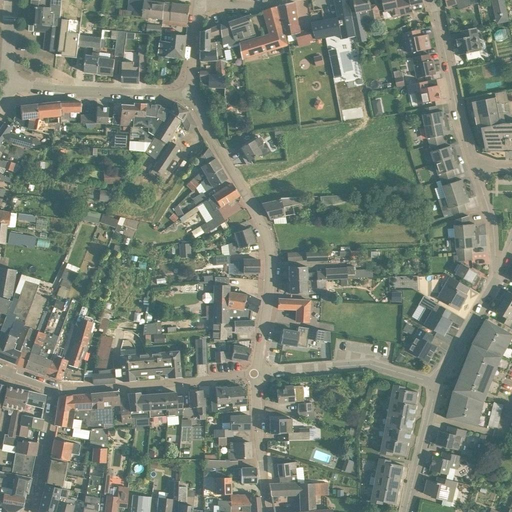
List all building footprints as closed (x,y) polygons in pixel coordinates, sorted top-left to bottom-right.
[(30,0),(31,4),(29,32),(46,33),(44,51),(57,52),(61,15),(60,15),(61,0),(30,0)] [(142,18),(163,20),(165,4),(152,2),(136,0),(135,13),(123,11),(123,18),(135,16),(143,17),(142,18)] [(311,24),(313,30),(316,40),(327,37),(338,35),(340,35),(341,40),(343,40),(342,37),(353,35),(353,37),(355,37),(351,17),(348,0),(334,0),(338,15),(335,16),(335,19),(311,24)] [(380,20),(377,5),(370,7),(368,0),(353,0),(356,13),(351,13),(354,31),(355,36),(364,35),(361,20),(369,18),(370,22),(380,20)] [(393,18),(406,15),(402,0),(381,0),(385,12),(391,10),(393,18)] [(402,0),(406,15),(413,13),(412,9),(417,12),(421,11),(424,7),(425,7),(423,0),(402,0)] [(497,0),(498,3),(495,4),(499,24),(509,22),(505,2),(504,0),(497,0)] [(310,44),(310,41),(316,40),(313,30),(300,33),(299,27),(298,27),(294,4),(295,4),(294,2),(279,6),(285,29),(286,29),(288,36),(296,35),(299,47),(310,44)] [(190,6),(165,4),(163,20),(188,23),(190,6)] [(286,44),(284,33),(280,21),(281,21),(277,7),(265,10),(273,36),(240,46),(242,58),(252,55),(286,44)] [(222,26),(222,35),(222,36),(223,36),(223,47),(240,44),(239,40),(243,39),(256,36),(250,16),(229,23),(222,26)] [(68,33),(70,21),(62,20),(59,52),(65,53),(65,57),(77,58),(78,45),(80,34),(68,33)] [(150,25),(149,33),(161,34),(162,26),(150,25)] [(210,51),(210,47),(211,39),(222,35),(222,26),(202,32),(201,32),(201,51),(210,51)] [(98,74),(99,59),(101,48),(102,35),(100,30),(81,28),(80,34),(78,45),(94,47),(93,57),(87,56),(85,72),(98,74)] [(460,56),(466,54),(467,60),(481,57),(480,52),(481,51),(476,28),(461,31),(463,39),(457,40),(457,42),(457,47),(458,47),(460,56)] [(494,31),(496,41),(508,39),(507,29),(494,31)] [(430,49),(428,39),(426,40),(425,35),(420,36),(419,30),(402,34),(403,41),(406,40),(409,54),(430,49)] [(123,53),(125,43),(126,32),(112,31),(111,40),(117,40),(116,52),(123,53)] [(161,41),(159,56),(184,59),(186,36),(162,34),(161,41)] [(138,56),(147,56),(148,44),(139,43),(138,56)] [(216,46),(210,47),(210,51),(201,51),(200,62),(217,61),(218,76),(209,76),(208,72),(200,72),(200,79),(209,79),(209,87),(216,87),(225,88),(225,77),(225,60),(217,61),(216,49),(217,49),(216,46)] [(430,61),(429,55),(413,58),(415,65),(414,65),(417,79),(436,75),(433,61),(430,61)] [(316,66),(324,65),(322,57),(314,59),(316,66)] [(115,60),(99,59),(98,74),(113,76),(115,60)] [(134,62),(123,62),(122,62),(122,83),(139,84),(140,68),(134,67),(134,62)] [(340,68),(332,70),(334,78),(342,77),(340,68)] [(395,79),(397,87),(404,85),(403,78),(395,79)] [(416,94),(418,105),(441,100),(438,86),(428,88),(427,82),(408,85),(410,95),(416,94)] [(511,127),(502,128),(497,105),(508,103),(506,91),(495,94),(496,98),(472,103),(474,110),(474,112),(478,111),(479,117),(477,117),(478,118),(479,117),(480,123),(478,124),(476,124),(478,133),(482,132),(485,144),(490,144),(490,151),(511,151),(511,127)] [(375,115),(383,114),(381,98),(373,99),(375,115)] [(38,115),(38,120),(42,120),(60,118),(59,102),(36,104),(37,115),(38,115)] [(80,102),(59,102),(60,118),(60,123),(60,124),(75,124),(74,119),(68,119),(68,113),(80,112),(80,102)] [(169,113),(170,114),(163,125),(155,137),(165,144),(173,131),(180,121),(181,122),(187,132),(196,127),(188,112),(175,103),(172,109),(169,113)] [(15,116),(12,121),(19,127),(21,127),(33,131),(35,121),(35,120),(38,120),(38,115),(37,115),(36,104),(16,107),(14,109),(15,116)] [(169,113),(172,109),(164,107),(163,108),(158,106),(158,107),(145,105),(133,104),(133,106),(132,126),(130,126),(129,150),(144,152),(159,127),(168,113),(169,113)] [(120,119),(112,119),(112,125),(130,126),(132,126),(133,106),(121,105),(120,119)] [(425,127),(447,123),(446,116),(444,116),(443,112),(437,113),(436,106),(422,109),(423,116),(425,127)] [(95,123),(112,125),(112,119),(107,118),(108,108),(96,108),(95,123)] [(80,124),(95,124),(95,116),(80,115),(80,124)] [(42,133),(42,120),(38,120),(35,121),(33,131),(42,133)] [(4,123),(0,128),(0,144),(1,145),(4,142),(10,146),(11,143),(29,148),(31,139),(19,135),(21,127),(19,127),(12,121),(9,127),(4,123)] [(430,146),(444,142),(442,136),(448,135),(447,130),(449,130),(447,123),(425,127),(427,139),(428,139),(430,146)] [(126,145),(127,132),(114,131),(114,144),(126,145)] [(154,160),(165,144),(155,137),(144,152),(154,160)] [(240,149),(244,155),(247,161),(260,154),(262,158),(271,153),(264,142),(260,145),(257,139),(240,149)] [(435,164),(456,157),(454,150),(452,151),(451,146),(445,148),(444,142),(430,146),(432,152),(431,153),(435,164)] [(157,181),(161,174),(179,148),(170,143),(148,175),(157,181)] [(0,159),(6,162),(6,161),(20,166),(21,161),(22,158),(23,159),(25,151),(16,148),(14,156),(9,154),(8,156),(1,152),(4,147),(1,145),(0,144),(0,159)] [(206,178),(221,169),(208,148),(196,163),(200,167),(202,171),(193,179),(192,179),(186,185),(192,191),(200,184),(206,178)] [(441,181),(455,176),(453,170),(458,169),(457,164),(459,164),(456,157),(435,164),(439,175),(441,181)] [(12,178),(1,175),(1,173),(3,173),(4,169),(14,173),(18,171),(20,166),(24,167),(23,168),(26,169),(27,166),(25,165),(26,161),(21,161),(20,166),(6,161),(6,162),(0,159),(0,180),(11,183),(12,178)] [(104,168),(104,182),(121,181),(121,167),(104,168)] [(200,184),(205,192),(212,188),(213,188),(227,179),(221,169),(206,178),(200,184)] [(468,191),(465,184),(463,184),(462,180),(456,182),(455,176),(441,181),(443,186),(442,187),(446,198),(468,191)] [(212,196),(206,200),(202,204),(212,219),(205,224),(209,232),(225,222),(220,214),(217,216),(214,211),(238,196),(231,184),(212,196)] [(100,188),(99,199),(108,200),(110,189),(100,188)] [(470,197),(468,191),(446,198),(450,209),(452,215),(466,211),(464,204),(469,202),(468,198),(470,197)] [(201,204),(202,204),(206,200),(202,193),(192,199),(196,207),(201,204)] [(282,208),(292,206),(291,205),(302,203),(301,198),(296,198),(280,198),(280,201),(275,201),(262,204),(270,219),(283,216),(282,208)] [(84,208),(82,218),(98,222),(101,212),(84,208)] [(183,220),(193,213),(191,209),(180,216),(183,220)] [(6,225),(9,225),(8,227),(15,228),(16,214),(10,213),(0,211),(0,226),(6,227),(6,225)] [(18,214),(17,220),(34,222),(35,216),(18,214)] [(475,229),(475,224),(469,225),(468,216),(455,221),(455,226),(454,226),(455,238),(478,236),(477,229),(475,229)] [(46,226),(47,218),(37,217),(37,226),(46,226)] [(193,230),(196,235),(204,231),(200,226),(193,230)] [(227,245),(229,255),(240,254),(240,249),(248,246),(248,245),(253,243),(249,229),(234,234),(237,242),(227,245)] [(7,245),(8,245),(33,249),(36,237),(10,233),(7,245)] [(457,250),(457,256),(472,254),(471,248),(477,248),(476,243),(478,243),(478,236),(455,238),(456,250),(457,250)] [(180,260),(190,260),(190,247),(179,247),(180,260)] [(298,253),(287,254),(287,261),(299,260),(313,260),(313,261),(327,260),(327,256),(339,256),(339,257),(350,256),(350,260),(357,259),(357,251),(339,252),(327,252),(298,253)] [(230,264),(229,255),(212,257),(213,265),(230,264)] [(258,260),(236,260),(236,265),(234,265),(234,274),(250,275),(250,273),(258,273),(258,260)] [(474,285),(475,286),(479,279),(477,278),(480,274),(462,264),(456,274),(474,285)] [(0,296),(10,299),(15,271),(0,267),(0,296)] [(289,281),(325,280),(340,279),(346,279),(355,279),(354,267),(348,267),(346,269),(325,270),(325,272),(316,272),(316,274),(310,274),(306,274),(306,267),(288,267),(289,281)] [(469,288),(450,277),(438,299),(459,311),(467,296),(466,295),(469,288)] [(19,354),(19,353),(13,350),(16,344),(13,343),(17,332),(20,333),(38,285),(25,281),(20,279),(14,293),(11,301),(5,315),(0,332),(0,358),(15,364),(19,354)] [(334,294),(325,293),(325,288),(326,288),(325,280),(289,281),(289,294),(307,294),(320,294),(320,301),(330,302),(334,302),(334,294)] [(204,303),(214,304),(228,305),(228,308),(242,310),(246,296),(228,293),(228,286),(214,286),(214,293),(204,293),(201,296),(201,300),(204,303)] [(511,293),(508,291),(506,294),(505,293),(500,301),(511,307),(511,293)] [(401,301),(401,292),(393,292),(393,301),(401,301)] [(206,329),(213,329),(213,323),(227,324),(227,323),(250,322),(251,311),(256,313),(260,301),(246,295),(246,296),(242,310),(228,308),(228,305),(214,304),(214,306),(206,306),(206,317),(195,319),(197,331),(206,329)] [(451,312),(424,296),(419,305),(425,309),(418,321),(444,336),(452,322),(447,319),(451,312)] [(0,297),(0,313),(5,315),(11,301),(0,297)] [(278,299),(277,309),(296,310),(295,322),(308,322),(309,301),(278,299)] [(498,321),(504,324),(511,328),(511,307),(500,301),(496,309),(497,310),(496,312),(501,315),(498,321)] [(78,328),(77,332),(61,381),(83,382),(84,361),(83,360),(91,334),(89,333),(92,323),(77,318),(75,325),(78,328)] [(102,318),(99,329),(106,331),(108,320),(102,318)] [(511,338),(511,334),(486,320),(480,331),(479,332),(480,332),(472,345),(473,345),(472,347),(473,347),(469,356),(468,358),(468,359),(464,368),(463,370),(459,380),(459,381),(455,390),(455,391),(454,391),(450,405),(450,406),(450,407),(447,419),(477,426),(483,403),(501,357),(511,338)] [(227,324),(213,323),(213,329),(213,339),(225,340),(225,332),(253,331),(253,321),(250,322),(227,323),(227,324)] [(142,335),(144,335),(150,335),(156,334),(155,323),(143,325),(142,335)] [(49,361),(44,375),(61,381),(77,332),(78,328),(75,325),(73,324),(63,354),(64,356),(63,360),(54,356),(52,362),(49,361)] [(280,344),(306,348),(308,339),(322,341),(323,331),(298,327),(297,332),(283,330),(280,344)] [(437,348),(435,346),(430,344),(434,337),(419,328),(413,338),(419,342),(412,353),(429,362),(437,348)] [(29,329),(19,353),(19,354),(15,364),(24,368),(37,332),(34,331),(29,329)] [(24,368),(44,375),(49,361),(58,337),(52,335),(51,337),(44,334),(43,334),(37,332),(24,368)] [(109,352),(112,338),(102,336),(96,358),(94,374),(98,374),(98,371),(105,370),(106,364),(107,360),(109,352)] [(197,346),(198,364),(206,364),(205,346),(197,346)] [(215,352),(215,355),(216,363),(224,363),(224,362),(231,361),(238,362),(238,359),(248,361),(250,349),(233,346),(232,354),(223,353),(223,352),(215,352)] [(180,378),(179,370),(178,352),(120,356),(121,368),(113,369),(114,378),(121,377),(122,382),(137,381),(137,376),(147,375),(147,377),(154,377),(154,375),(164,374),(164,379),(180,378)] [(113,369),(105,370),(98,371),(98,374),(94,374),(91,375),(92,384),(114,383),(114,378),(113,369)] [(394,385),(386,425),(381,453),(391,455),(391,456),(392,456),(392,453),(406,455),(408,443),(409,443),(417,405),(416,405),(418,393),(404,390),(405,387),(404,387),(394,385)] [(22,415),(22,414),(24,404),(27,391),(7,386),(2,409),(12,411),(7,439),(17,441),(18,436),(20,426),(22,415)] [(284,403),(284,404),(289,404),(289,403),(293,403),(293,402),(299,402),(299,396),(302,395),(302,386),(292,387),(292,386),(284,387),(284,390),(276,390),(277,404),(284,403)] [(227,403),(225,387),(214,388),(216,401),(211,402),(211,412),(217,412),(217,408),(223,408),(223,407),(217,408),(216,404),(227,403)] [(227,403),(231,403),(241,391),(241,387),(226,388),(226,387),(225,387),(227,403)] [(226,413),(240,412),(239,406),(246,406),(245,390),(241,391),(231,403),(231,407),(225,407),(226,413)] [(45,396),(27,391),(24,404),(42,407),(45,396)] [(202,399),(201,391),(188,392),(190,408),(198,407),(199,420),(205,420),(204,407),(204,399),(202,399)] [(90,394),(89,394),(91,409),(103,408),(111,407),(110,406),(120,405),(118,392),(90,394)] [(149,418),(148,410),(149,410),(148,398),(142,398),(142,396),(139,396),(139,393),(127,394),(128,406),(129,412),(130,419),(149,418)] [(176,393),(164,394),(166,417),(177,416),(177,409),(182,409),(183,397),(176,397),(176,393)] [(89,394),(78,395),(79,410),(91,409),(89,394)] [(154,397),(148,398),(149,410),(148,410),(149,418),(166,417),(164,394),(153,395),(154,395),(154,397)] [(91,409),(79,410),(78,395),(58,396),(56,411),(54,426),(91,431),(91,429),(108,429),(113,429),(112,409),(103,409),(103,408),(91,409)] [(493,402),(490,426),(500,427),(503,403),(493,402)] [(311,411),(310,403),(299,404),(300,412),(311,411)] [(128,406),(120,408),(122,423),(131,422),(130,419),(129,412),(128,406)] [(20,426),(27,427),(41,430),(42,419),(22,415),(20,426)] [(233,431),(249,430),(249,416),(221,417),(221,423),(229,423),(230,430),(213,430),(213,438),(218,438),(226,438),(233,437),(233,431)] [(291,419),(269,419),(269,434),(288,433),(288,439),(308,438),(308,429),(299,429),(299,432),(291,432),(291,419)] [(27,427),(20,426),(18,436),(26,438),(27,427)] [(461,451),(466,431),(449,427),(447,433),(440,431),(436,445),(461,451)] [(107,443),(108,429),(91,429),(91,431),(90,441),(97,442),(107,443)] [(37,443),(23,441),(22,440),(22,442),(17,442),(15,453),(35,456),(37,443)] [(50,457),(67,461),(68,461),(70,452),(77,453),(79,445),(54,440),(50,457)] [(228,450),(229,461),(224,461),(204,461),(204,468),(215,468),(221,469),(224,469),(233,469),(237,469),(237,459),(250,458),(250,443),(230,443),(230,450),(228,450)] [(106,449),(93,448),(92,462),(105,463),(106,449)] [(430,471),(448,475),(449,468),(457,470),(460,456),(443,452),(442,459),(434,457),(432,464),(431,465),(430,467),(431,469),(430,471)] [(30,478),(35,456),(15,453),(11,474),(15,474),(15,475),(30,478)] [(404,466),(391,464),(390,464),(391,460),(390,460),(380,458),(371,502),(381,504),(382,505),(383,501),(396,504),(404,466)] [(47,471),(73,476),(87,479),(89,469),(90,466),(84,465),(82,472),(72,470),(74,462),(68,461),(67,461),(66,463),(50,460),(47,471)] [(282,485),(285,485),(297,484),(295,469),(295,462),(277,464),(278,478),(281,477),(282,485)] [(83,503),(81,511),(97,511),(104,471),(89,469),(87,479),(86,486),(83,503)] [(256,469),(240,469),(237,469),(233,469),(233,479),(240,479),(240,483),(256,483),(256,469)] [(87,479),(73,476),(47,471),(45,483),(62,487),(63,481),(86,486),(87,479)] [(0,501),(0,502),(0,503),(22,507),(24,499),(10,496),(15,474),(11,474),(11,475),(0,472),(0,501)] [(221,473),(215,473),(215,478),(215,479),(216,494),(230,494),(230,493),(229,479),(230,479),(230,478),(221,478),(221,473)] [(15,474),(10,496),(24,499),(25,493),(27,493),(30,478),(15,475),(15,474)] [(104,474),(100,494),(106,495),(110,475),(104,474)] [(432,496),(432,498),(447,501),(450,487),(455,488),(456,482),(441,478),(440,483),(428,480),(425,494),(432,496)] [(282,485),(268,485),(270,496),(299,495),(300,511),(314,509),(313,495),(328,494),(327,484),(313,484),(297,484),(285,485),(282,485)] [(60,489),(45,485),(38,511),(54,511),(57,502),(64,504),(65,499),(75,501),(77,492),(60,489)] [(200,511),(201,511),(185,510),(186,487),(177,487),(177,494),(177,501),(178,501),(176,511),(200,511)] [(107,497),(104,511),(115,511),(116,506),(126,508),(128,489),(118,488),(117,498),(107,497)] [(64,504),(57,502),(54,511),(81,511),(83,503),(85,494),(77,492),(75,501),(65,499),(64,504)] [(171,511),(173,500),(177,501),(177,494),(168,493),(168,494),(166,494),(165,499),(158,498),(156,508),(154,507),(153,511),(171,511)] [(230,501),(230,505),(229,511),(260,511),(259,497),(250,497),(250,504),(230,504),(230,501)] [(229,511),(230,505),(230,501),(218,501),(218,506),(220,506),(220,511),(229,511)] [(0,504),(0,511),(19,511),(22,507),(0,503),(0,504)]
